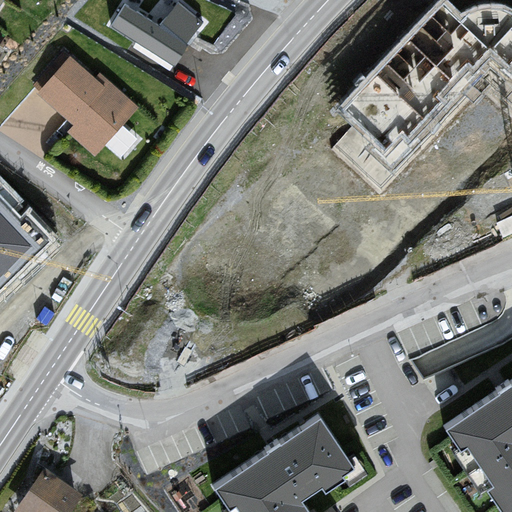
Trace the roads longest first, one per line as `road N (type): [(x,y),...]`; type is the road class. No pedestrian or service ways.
road 1 (unclassified): [(511,263),(205,404),(146,418),(98,405),(45,374)]
road 2 (secondary): [(45,374),(176,184),(277,59),(337,0)]
